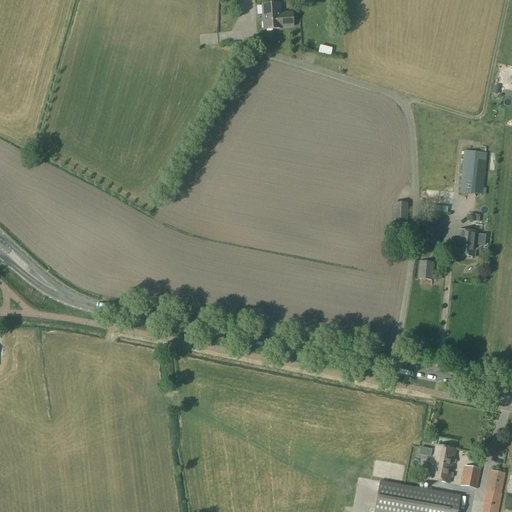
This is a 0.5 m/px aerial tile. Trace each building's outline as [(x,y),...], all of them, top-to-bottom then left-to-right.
[(105,0),(104,26),(135,27),(135,0),(105,0)] [(281,30),(281,29),(293,28),(292,14),(280,15),(279,6),(262,7),(264,31),(281,30)] [(319,47),(318,54),(330,57),(332,49),(319,47)] [(488,154),(464,152),(460,194),(483,197),(488,154)] [(407,235),(408,205),(394,204),(393,234),(407,235)] [(438,246),(440,225),(426,224),(424,245),(438,246)] [(454,256),(474,258),(476,246),(484,247),(485,237),(477,236),(477,234),(459,232),(457,247),(455,247),(454,256)] [(434,264),(419,262),(417,280),(432,282),(434,264)] [(429,481),(449,484),(456,451),(436,447),(429,481)] [(471,455),(484,457),(486,449),(473,447),(471,455)] [(430,458),(431,450),(420,448),(418,456),(430,458)] [(374,472),(384,474),(385,464),(376,463),(374,472)] [(460,488),(477,491),(481,471),(464,468),(460,488)] [(481,511),(498,511),(505,475),(490,472),(481,511)] [(511,493),(511,476),(506,475),(503,492),(511,493)] [(353,476),(353,507),(368,508),(368,477),(353,476)] [(457,511),(460,497),(380,483),(374,511),(457,511)]
